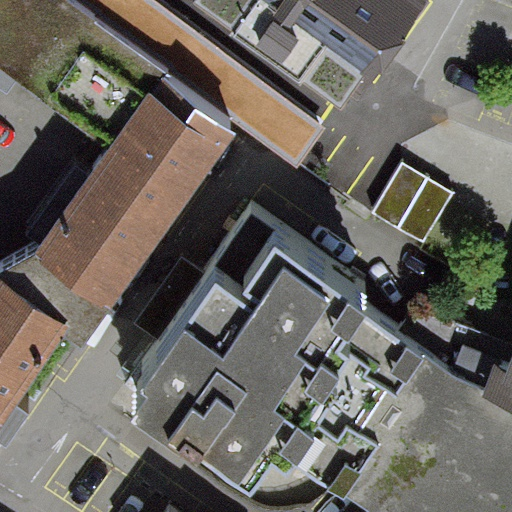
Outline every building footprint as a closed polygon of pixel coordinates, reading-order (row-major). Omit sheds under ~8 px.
[(38,241),(0,264),(0,267),(67,313),(63,320),(82,334),(242,116),(186,76),(213,39),(160,0),(0,0),(0,49),(116,134),(38,241)] [(209,0),(305,71),(310,64),(352,95),(423,0),(209,0)] [(321,119),(213,39),(186,76),(242,116),(295,157),(321,119)] [(405,163),(375,211),(423,241),(453,192),(405,163)] [(511,511),(511,383),(487,371),(367,294),(370,289),(253,206),(142,367),(151,375),(145,384),(137,396),(251,471),(275,440),(290,451),(297,442),(382,495),(406,511),(511,511)] [(0,410),(63,320),(67,313),(0,267),(0,410)] [(499,340),(487,371),(511,383),(511,344),(511,347),(499,340)] [(205,511),(177,491),(161,511),(205,511)] [(406,511),(382,495),(368,511),(406,511)]
